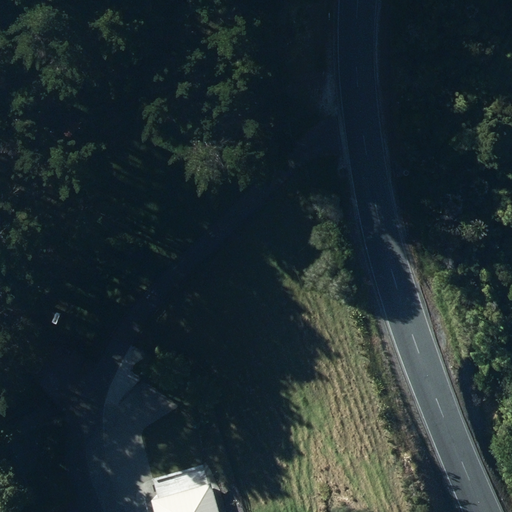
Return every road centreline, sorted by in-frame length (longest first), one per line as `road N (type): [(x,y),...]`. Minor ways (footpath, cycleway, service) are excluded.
road 1 (unknown): [(357,84),(307,100),(231,150),(143,224),(87,290),(65,333),(63,380),(101,511)]
road 2 (tertiary): [(356,0),(360,120),(382,248),(482,511)]
